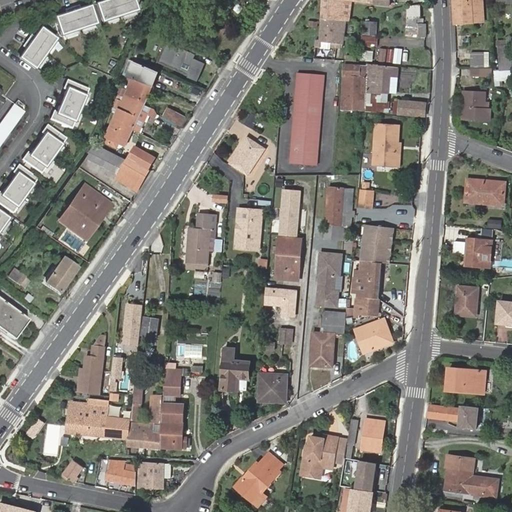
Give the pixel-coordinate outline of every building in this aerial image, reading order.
[(103,20),(120,15),(115,0),(103,0),(96,3),(103,20)] [(115,0),(120,15),(138,8),(135,0),(115,0)] [(483,0),(454,0),(455,24),(485,22),(483,0)] [(323,1),(323,8),(322,19),(341,21),(342,2),(338,2),(323,1)] [(426,35),(427,20),(420,19),(421,3),(409,2),(406,33),(426,35)] [(72,6),(80,28),(97,22),(90,4),(80,8),(79,4),(72,6)] [(62,34),(80,28),(72,6),(64,9),(66,13),(55,16),(62,34)] [(341,21),(322,19),(320,46),(343,48),(346,21),(341,21)] [(379,25),(373,24),(364,23),(363,38),(378,39),(379,25)] [(30,34),(26,39),(46,53),(56,38),(40,28),(35,37),(30,34)] [(26,49),(20,58),(35,68),(46,53),(26,39),(22,46),(26,49)] [(156,63),(197,83),(205,65),(194,60),(196,57),(166,43),(156,63)] [(403,60),(404,46),(380,46),(380,60),(403,60)] [(473,51),(472,65),(486,66),(486,51),(473,51)] [(135,64),(128,61),(122,76),(130,79),(135,64)] [(342,63),(338,110),(367,112),(368,89),(370,65),(361,64),(342,63)] [(155,89),(161,74),(159,73),(141,66),(135,64),(130,79),(135,81),(136,81),(153,88),(155,89)] [(376,65),(370,65),(368,89),(391,90),(392,73),(400,74),(400,67),(376,65)] [(495,74),(494,67),(472,66),(472,73),(495,74)] [(318,166),(325,75),(297,73),(290,163),(318,166)] [(62,103),(80,111),(90,87),(68,79),(64,87),(68,89),(62,103)] [(149,105),(155,89),(153,88),(136,81),(132,92),(121,87),(118,95),(122,96),(147,105),(149,105)] [(390,113),(391,90),(368,89),(367,112),(390,113)] [(486,108),(486,103),(486,92),(465,91),(464,119),(491,120),(492,109),(489,109),(486,108)] [(122,96),(118,95),(116,99),(117,99),(114,108),(123,111),(118,123),(119,124),(138,131),(139,131),(145,116),(143,115),(146,113),(149,106),(147,105),(122,96)] [(393,115),(419,117),(423,117),(423,104),(393,102),(393,115)] [(0,125),(0,146),(1,147),(26,111),(16,103),(0,125)] [(73,127),(80,111),(62,103),(59,111),(55,109),(52,118),(73,127)] [(181,125),(187,115),(168,105),(162,115),(181,125)] [(254,113),(247,123),(254,128),(263,116),(254,113)] [(46,133),(38,146),(54,157),(68,137),(53,127),(48,123),(43,131),(46,133)] [(119,124),(118,123),(112,140),(114,141),(112,145),(126,150),(128,144),(134,147),(139,131),(138,131),(119,124)] [(396,145),(396,144),(397,127),(374,126),(372,166),(395,167),(396,154),(393,150),(394,145),(396,146),(396,145)] [(250,175),(268,149),(250,137),(232,163),(250,175)] [(97,144),(91,150),(87,157),(121,176),(118,181),(137,192),(158,158),(138,147),(129,162),(97,144)] [(54,157),(38,146),(33,153),(29,151),(24,159),(43,172),(54,157)] [(13,181),(29,192),(40,177),(20,163),(15,171),(18,174),(13,181)] [(469,179),(467,202),(499,204),(501,182),(469,179)] [(361,207),(368,208),(375,208),(376,190),(370,189),(371,181),(366,180),(365,188),(362,188),(361,207)] [(0,202),(14,213),(29,192),(13,181),(5,193),(1,191),(0,192),(0,202)] [(501,182),(499,204),(505,204),(507,183),(501,182)] [(343,186),(328,185),(325,223),(340,225),(343,186)] [(84,186),(73,201),(77,204),(71,212),(67,209),(61,218),(84,234),(90,226),(88,224),(94,215),(96,217),(107,201),(84,186)] [(302,191),(286,190),(282,235),(298,236),(302,191)] [(77,204),(73,201),(67,209),(71,212),(77,204)] [(111,204),(107,201),(96,217),(94,215),(88,224),(90,226),(84,234),(88,236),(111,204)] [(259,210),(240,209),(239,219),(245,219),(243,239),(237,239),(237,248),(260,250),(263,220),(259,220),(259,210)] [(0,232),(0,233),(11,217),(0,210),(0,232)] [(186,263),(209,264),(210,250),(212,228),(218,229),(219,214),(198,213),(197,227),(189,227),(188,247),(191,248),(191,256),(187,256),(186,263)] [(504,221),(491,220),(490,227),(503,228),(504,221)] [(393,228),(366,226),(365,237),(392,240),(393,228)] [(81,245),(83,237),(68,233),(66,241),(81,245)] [(295,272),(300,272),(303,239),(281,237),(278,277),(294,279),(295,272)] [(365,237),(364,249),(391,251),(392,240),(365,237)] [(469,238),(467,268),(492,270),(494,240),(469,238)] [(364,249),(362,261),(379,262),(390,263),(391,251),(364,249)] [(344,253),(319,251),(317,275),(319,275),(316,306),(338,308),(340,291),(335,291),(336,277),(342,278),(344,253)] [(64,257),(47,282),(61,292),(77,267),(64,257)] [(362,261),(361,261),(360,271),(354,270),(353,276),(352,276),(351,292),(357,292),(357,297),(359,298),(359,297),(377,298),(379,262),(362,261)] [(14,269),(8,277),(20,285),(26,277),(14,269)] [(299,290),(266,287),(264,306),(283,307),(282,317),(297,318),(299,290)] [(22,297),(39,309),(49,295),(39,288),(33,296),(25,292),(22,297)] [(460,288),(457,315),(478,317),(480,289),(460,288)] [(359,298),(357,313),(357,317),(361,317),(361,314),(377,316),(379,298),(377,298),(359,297),(359,298)] [(0,327),(15,338),(29,319),(0,298),(0,327)] [(511,302),(501,302),(498,327),(511,328),(511,302)] [(142,306),(126,305),(124,344),(139,345),(142,306)] [(336,336),(345,336),(347,320),(322,319),(321,335),(313,335),(312,366),(334,367),(336,336)] [(384,330),(388,328),(385,319),(356,329),(365,353),(389,344),(384,330)] [(393,342),(388,328),(384,330),(389,344),(393,342)] [(282,329),(280,342),(291,344),(293,330),(282,329)] [(87,356),(86,369),(103,371),(106,335),(100,335),(93,345),(93,357),(87,356)] [(262,341),(261,349),(274,350),(275,342),(262,341)] [(235,377),(239,377),(248,378),(250,361),(236,360),(237,347),(224,346),(221,388),(234,389),(235,377)] [(122,358),(114,357),(112,377),(121,377),(122,358)] [(452,379),(449,379),(447,390),(485,393),(486,371),(453,368),(452,379)] [(80,369),(77,392),(101,395),(103,371),(86,369),(80,369)] [(260,373),(258,400),(286,402),(288,375),(260,373)] [(181,377),(165,376),(164,396),(175,397),(180,397),(181,377)] [(105,419),(106,405),(88,403),(71,401),(67,432),(104,436),(105,419)] [(163,403),(163,408),(162,424),(162,434),(161,448),(181,449),(184,404),(174,404),(163,403)] [(461,405),(460,409),(459,420),(458,427),(478,429),(480,407),(461,405)] [(430,406),(429,417),(459,420),(460,409),(430,406)] [(128,421),(105,419),(104,436),(127,439),(128,421)] [(366,419),(362,449),(381,451),(386,422),(366,419)] [(154,423),(128,421),(127,439),(127,447),(161,448),(162,434),(153,433),(154,423)] [(162,424),(154,423),(153,433),(162,434),(162,424)] [(326,438),(310,435),(308,446),(306,456),(309,457),(308,459),(303,458),(301,471),(321,474),(323,467),(333,469),(338,437),(326,435),(326,438)] [(353,445),(347,444),(345,458),(351,459),(353,445)] [(283,464),(269,452),(265,457),(279,469),(283,464)] [(473,458),(447,455),(445,467),(448,467),(445,490),(469,493),(469,491),(472,492),(472,494),(495,496),(498,479),(471,476),(473,458)] [(242,477),(235,486),(249,498),(257,489),(262,493),(281,470),(279,469),(265,457),(259,463),(257,461),(243,477),(242,477)] [(351,459),(345,458),(342,473),(353,475),(355,460),(351,459)] [(63,473),(74,480),(83,467),(72,459),(63,473)] [(109,470),(108,480),(136,485),(137,473),(125,471),(125,461),(110,460),(110,470),(109,470)] [(163,490),(163,477),(164,464),(140,462),(138,488),(163,490)] [(249,498),(255,503),(262,493),(257,489),(249,498)] [(352,491),(349,511),(369,511),(373,494),(352,491)] [(33,511),(0,502),(0,503),(0,511),(33,511)]
